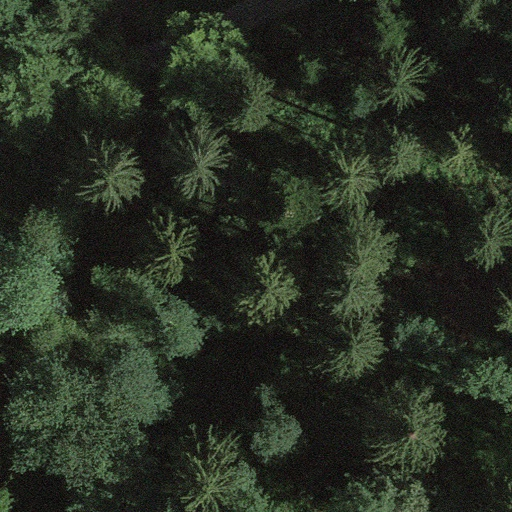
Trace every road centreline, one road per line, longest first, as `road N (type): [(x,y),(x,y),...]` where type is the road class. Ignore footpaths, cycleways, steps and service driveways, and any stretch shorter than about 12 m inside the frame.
road 1 (track): [(290,0),(0,118)]
road 2 (track): [(85,0),(0,86)]
